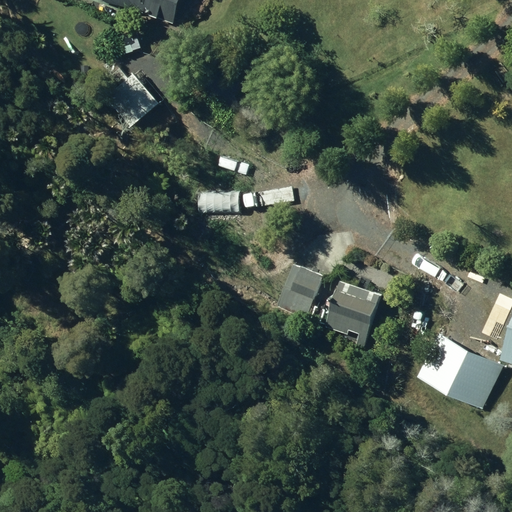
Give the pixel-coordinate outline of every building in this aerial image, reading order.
[(108,0),(171,22),(178,0),(108,0)] [(157,103),(131,72),(103,95),(130,126),(157,103)] [(275,305),(305,317),(314,296),(312,295),(320,273),(299,264),(289,286),(283,284),(275,305)] [(354,344),(362,346),(379,294),(339,280),(324,326),(346,335),(348,330),(358,333),(354,344)] [(511,316),(498,362),(511,366),(511,316)] [(500,370),(438,336),(415,379),(477,413),(500,370)] [(138,364),(84,361),(82,386),(137,389),(138,364)]
